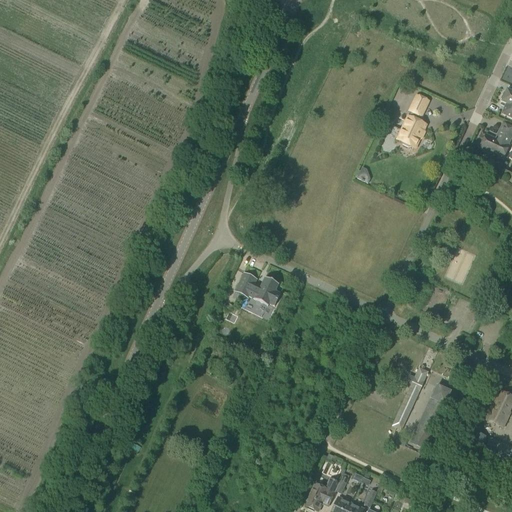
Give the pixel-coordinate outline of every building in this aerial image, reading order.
[(503,93),(502,95),(501,96),(500,99),(500,100),(502,100),(500,103),(506,105),(502,114),(511,119),(511,93),(506,90),(505,93),(504,92),(503,93)] [(414,149),(419,140),(421,139),(424,133),(423,131),(425,126),(418,123),(427,102),(416,97),(409,112),(415,115),(412,120),(408,118),(397,141),(401,143),(402,145),(408,148),(411,147),(414,149)] [(385,147),(393,127),(384,123),(376,143),(385,147)] [(485,135),(479,149),(502,160),(509,146),(508,146),(511,136),(511,128),(502,124),(495,140),(485,135)] [(274,307),(280,295),(275,292),(278,286),(265,279),(260,289),(254,286),(256,280),(244,274),(234,293),(247,299),(248,297),(254,300),(254,301),(262,305),(263,302),(274,307)] [(220,302),(225,304),(229,293),(224,292),(220,302)] [(418,369),(416,374),(425,378),(427,374),(422,371),(418,369)] [(425,378),(416,374),(413,380),(422,384),(425,378)] [(420,389),(422,384),(413,380),(407,378),(403,387),(409,389),(399,412),(406,416),(416,393),(418,394),(420,389)] [(436,387),(431,400),(443,405),(449,393),(436,387)] [(405,423),(418,394),(416,393),(406,416),(399,412),(396,418),(405,423)] [(508,413),(511,405),(511,398),(499,393),(497,398),(491,395),(488,403),(492,405),(485,420),(495,425),(502,429),(510,414),(508,413)] [(429,404),(410,445),(423,451),(442,409),(441,409),(442,407),(443,405),(431,400),(430,402),(429,404)] [(485,410),(480,407),(471,425),(477,427),(485,410)] [(401,432),(405,423),(396,418),(394,422),(391,428),(401,432)] [(473,432),(466,446),(482,453),(489,439),(473,432)] [(511,450),(489,439),(482,453),(511,467),(511,450)] [(397,441),(395,445),(404,449),(405,445),(397,441)] [(335,493),(341,495),(348,480),(342,478),(335,493)] [(334,494),(339,483),(329,479),(324,489),(314,485),(304,507),(308,508),(307,510),(312,511),(313,511),(314,511),(315,511),(317,511),(321,506),(327,509),(334,494)] [(376,494),(371,491),(363,506),(369,509),(376,494)] [(331,511),(346,511),(350,504),(338,498),(331,511)]
